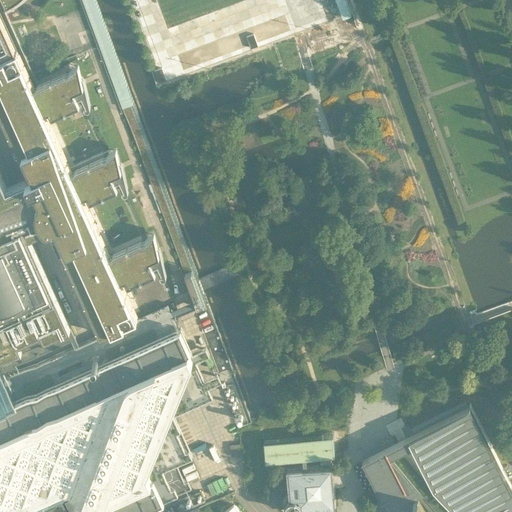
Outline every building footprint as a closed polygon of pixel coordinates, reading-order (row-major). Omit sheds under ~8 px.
[(0,0),(5,10),(16,3),(19,1),(20,0),(0,0)] [(78,0),(119,110),(122,109),(195,305),(204,300),(199,286),(131,106),(352,23),(349,15),(351,14),(346,0),(78,0)] [(0,370),(24,360),(39,354),(50,348),(76,337),(50,279),(30,234),(31,234),(37,231),(41,229),(49,226),(50,227),(60,250),(63,248),(101,333),(137,316),(137,315),(121,280),(125,278),(128,284),(156,272),(153,265),(155,264),(161,276),(163,278),(166,277),(167,275),(160,244),(158,245),(155,231),(150,234),(146,238),(142,240),(141,240),(109,254),(83,196),(87,194),(90,200),(118,187),(115,181),(117,180),(123,193),(125,193),(128,193),(129,191),(122,160),(120,160),(117,146),(112,149),(108,153),(108,154),(104,156),(103,155),(71,170),(53,129),(45,112),(49,110),(52,116),(53,115),(69,108),(76,105),(79,103),(80,103),(77,97),(79,96),(81,100),(85,108),(86,109),(87,109),(88,109),(89,109),(90,108),(90,107),(91,106),(90,105),(86,86),(86,84),(84,79),(84,75),(82,76),(79,62),(76,64),(74,65),(72,67),(70,69),(70,70),(66,72),(65,71),(38,83),(33,86),(17,49),(16,50),(0,15),(0,108),(25,164),(26,164),(30,174),(27,176),(17,180),(9,184),(8,184),(0,167),(0,370)] [(0,511),(132,511),(165,498),(164,495),(173,491),(174,491),(174,490),(186,485),(187,485),(186,483),(185,483),(174,459),(175,459),(175,458),(187,452),(187,453),(188,453),(188,451),(187,451),(176,427),(177,426),(176,424),(175,424),(164,401),(165,400),(164,398),(163,398),(161,393),(170,369),(168,366),(177,362),(178,363),(180,362),(179,361),(191,356),(191,357),(192,356),(191,354),(188,349),(192,347),(182,323),(178,325),(167,303),(137,316),(101,333),(0,378),(0,511)] [(370,454),(363,457),(386,503),(390,511),(489,511),(511,503),(511,486),(505,474),(501,466),(470,403),(405,436),(393,442),(370,454)] [(266,459),(290,457),(303,456),(307,455),(320,454),(330,453),(335,453),(334,432),(264,438),(266,459)] [(330,453),(320,454),(321,464),(331,463),(330,453)] [(290,496),(286,501),(287,507),(292,511),(298,511),(302,506),(302,505),(315,504),(315,505),(336,503),(335,492),(335,489),(334,488),(334,486),(334,484),(334,479),(333,475),(333,473),(333,471),(332,463),(331,463),(321,464),(309,466),(304,466),(303,466),(303,465),(294,466),(291,466),(288,466),(291,496),(290,496)] [(511,511),(511,503),(489,511),(511,511)]
